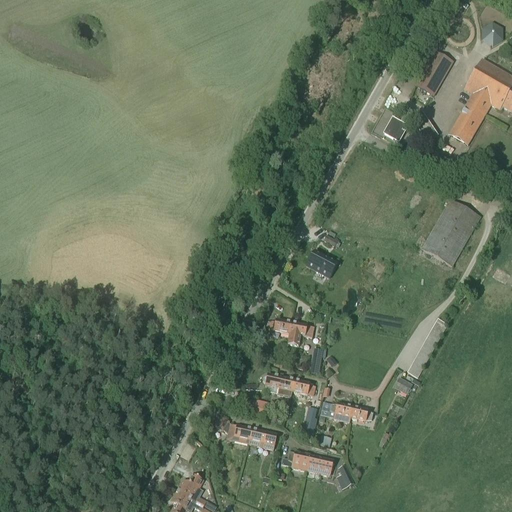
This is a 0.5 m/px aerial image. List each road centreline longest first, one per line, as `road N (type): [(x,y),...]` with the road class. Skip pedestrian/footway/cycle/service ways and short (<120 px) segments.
road 1 (unclassified): [(139,511),(355,132)]
road 2 (residential): [(511,214),(355,132)]
road 3 (unclassified): [(355,132),(432,0)]
